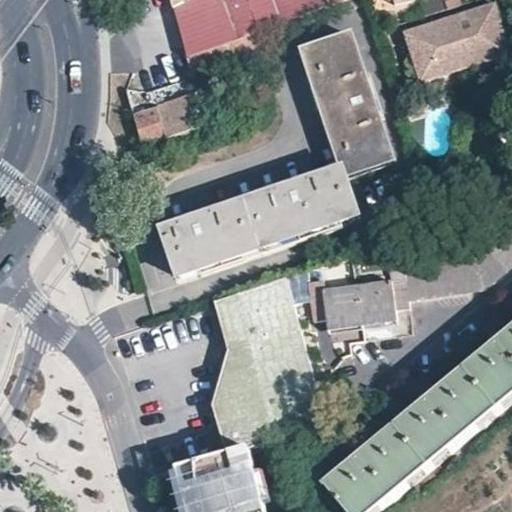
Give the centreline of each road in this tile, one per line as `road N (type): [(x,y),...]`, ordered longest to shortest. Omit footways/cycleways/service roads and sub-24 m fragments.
road 1 (residential): [(0,268),(96,372),(142,511)]
road 2 (primary): [(0,262),(59,183),(74,131),(69,13)]
road 3 (primary): [(1,0),(25,104),(12,166),(0,184)]
